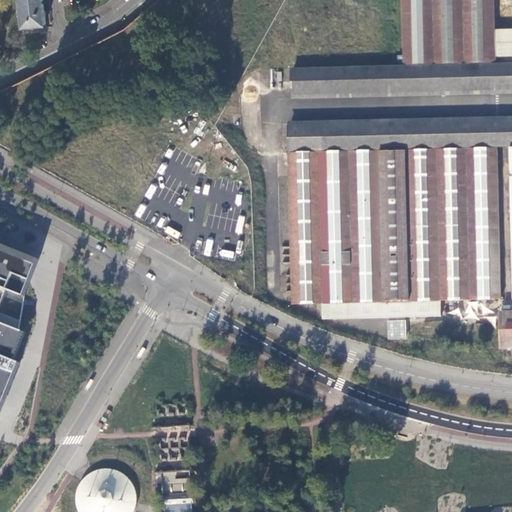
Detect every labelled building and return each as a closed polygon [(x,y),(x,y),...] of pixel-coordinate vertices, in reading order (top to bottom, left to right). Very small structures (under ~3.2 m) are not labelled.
[(21,0),(24,24),(46,22),(43,0),(21,0)] [(397,56),(397,63),(495,61),(495,57),(511,56),(511,30),(494,31),(493,0),(401,0),(402,56),(397,56)] [(511,63),(290,69),(291,100),(511,94),(511,63)] [(271,71),(271,86),(281,86),(281,70),(271,71)] [(511,120),(322,124),(324,151),(511,147),(511,120)] [(287,154),(290,304),(322,303),(322,319),(388,318),(388,321),(404,321),(405,317),(441,317),(440,301),(500,299),(497,149),(324,153),(324,151),(322,124),(289,125),(290,154),(287,154)] [(40,260),(0,244),(0,410),(19,365),(13,361),(26,334),(21,331),(0,323),(0,312),(8,291),(25,298),(40,260)] [(500,349),(500,356),(511,355),(511,312),(499,312),(500,349)] [(388,321),(388,339),(405,338),(404,321),(388,321)] [(190,412),(189,402),(157,404),(158,416),(152,416),(154,430),(195,428),(194,412),(190,412)] [(198,511),(197,469),(155,470),(156,511),(198,511)] [(113,470),(104,470),(95,472),(87,477),(84,481),(79,489),(77,497),(78,506),(79,511),(134,511),(136,509),(138,503),(137,494),(134,485),(129,478),(121,473),(113,470)]
